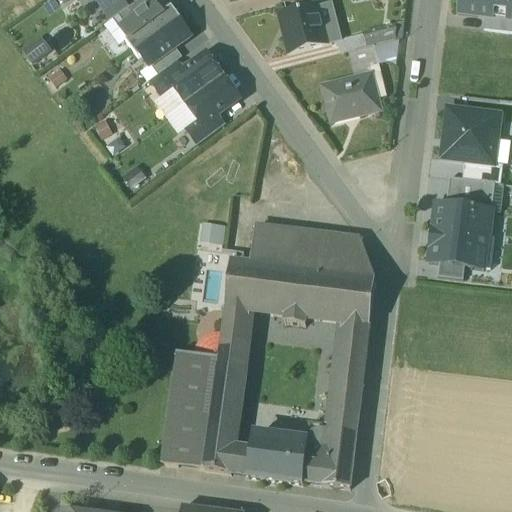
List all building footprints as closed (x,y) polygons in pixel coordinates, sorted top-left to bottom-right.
[(99,0),(108,12),(121,2),(123,0),(99,0)] [(511,0),(461,0),(460,16),(485,19),(511,22),(511,18),(511,0)] [(108,12),(102,16),(109,26),(125,14),(128,12),(121,2),(108,12)] [(126,28),(121,32),(129,43),(126,45),(132,54),(178,20),(172,11),(162,18),(154,8),(132,24),(126,28)] [(317,10),(280,19),(290,58),(327,49),(317,10)] [(125,14),(119,19),(126,28),(132,24),(125,14)] [(511,21),(511,22),(485,19),(484,32),(511,35),(511,21)] [(178,20),(132,54),(138,62),(142,60),(149,71),(175,52),(190,40),(182,30),(184,28),(178,20)] [(394,28),(363,36),(364,38),(339,44),(343,57),(349,55),(374,49),(394,44),(394,28)] [(48,40),(28,53),(37,66),(57,53),(48,40)] [(374,49),(349,55),(356,82),(372,78),(370,70),(379,68),(374,49)] [(175,52),(159,64),(166,73),(176,66),(182,61),(175,52)] [(183,75),(169,86),(174,92),(186,108),(223,81),(207,58),(183,75)] [(166,73),(159,64),(151,70),(158,79),(166,73)] [(158,79),(150,85),(162,100),(174,92),(169,86),(183,75),(176,66),(166,73),(158,79)] [(356,82),(323,91),(332,127),(333,126),(332,122),(359,116),(360,120),(381,115),(372,78),(356,82)] [(223,81),(186,108),(198,125),(203,131),(217,120),(240,103),(223,81)] [(442,161),(467,165),(495,168),(501,119),(449,112),(442,161)] [(198,125),(186,133),(198,149),(224,130),(217,120),(203,131),(198,125)] [(499,187),(501,169),(495,168),(467,165),(465,183),(499,187)] [(450,181),(447,210),(492,215),(496,187),(450,181)] [(447,210),(436,209),(430,265),(441,266),(465,269),(492,272),(496,241),(489,240),(492,215),(447,210)] [(228,246),(230,227),(204,225),(202,243),(228,246)] [(359,244),(256,231),(252,270),(373,285),(373,284),(375,284),(360,243),(359,243),(359,244)] [(441,266),(440,280),(464,283),(465,269),(441,266)] [(252,270),(234,268),(234,267),(231,267),(231,269),(231,270),(227,310),(226,310),(226,312),(286,320),(307,322),(343,327),(369,330),(370,330),(370,327),(370,324),(371,309),(372,309),(372,306),(373,291),(374,291),(374,287),(375,288),(375,285),(375,284),(373,284),(373,285),(252,270)] [(250,315),(227,312),(220,363),(217,382),(218,382),(241,387),(250,315)] [(307,322),(286,320),(285,327),(287,328),(287,327),(304,329),(304,330),(306,330),(307,322)] [(369,330),(343,327),(332,416),(359,420),(359,418),(359,417),(362,391),(363,391),(363,388),(362,388),(366,361),(367,359),(366,359),(369,330)] [(177,357),(161,469),(177,470),(193,359),(177,357)] [(193,359),(177,470),(205,474),(218,382),(217,382),(220,363),(193,359)] [(241,387),(218,382),(205,474),(248,480),(251,454),(232,452),(241,387)] [(359,420),(332,416),(324,489),(323,490),(350,493),(351,491),(350,491),(353,469),(354,467),(353,467),(356,443),(357,440),(356,440),(359,420)] [(331,430),(311,428),(308,448),(310,448),(310,450),(316,451),(314,463),(319,463),(319,462),(327,463),(331,430)] [(306,448),(254,442),(254,441),(252,441),(251,454),(248,480),(247,482),(249,483),(250,482),(301,488),(301,489),(303,489),(304,486),(324,489),(327,463),(319,462),(319,463),(314,463),(316,451),(310,450),(310,448),(308,448),(306,448)]
